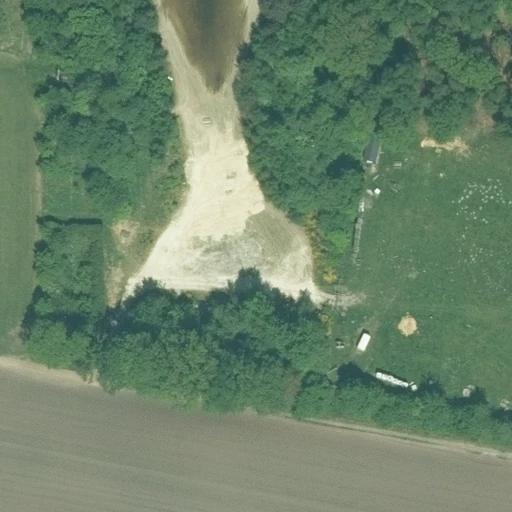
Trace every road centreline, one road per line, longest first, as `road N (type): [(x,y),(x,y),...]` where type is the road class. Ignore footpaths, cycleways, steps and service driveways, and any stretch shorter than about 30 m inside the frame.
road 1 (track): [(35,369),(511,459)]
road 2 (track): [(123,286),(315,298)]
